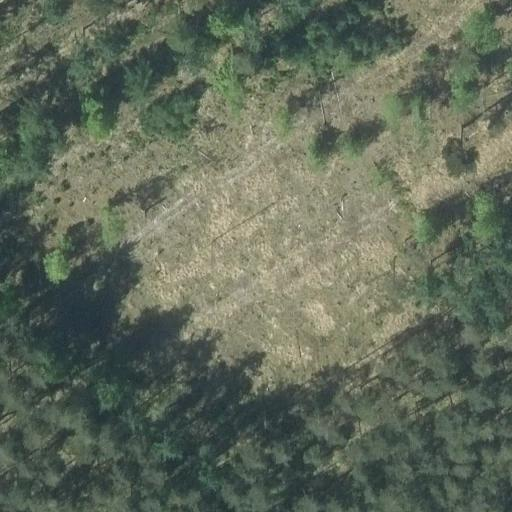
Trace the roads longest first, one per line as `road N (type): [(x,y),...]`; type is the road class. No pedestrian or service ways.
road 1 (unknown): [(273,511),(0,309)]
road 2 (track): [(0,128),(208,0)]
